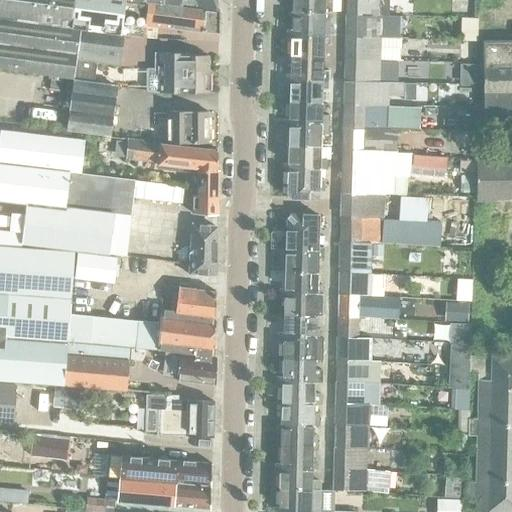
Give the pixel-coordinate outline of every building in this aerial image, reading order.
[(0,0),(0,17),(79,29),(124,34),(144,37),(145,24),(219,33),(219,11),(120,0),(0,0)] [(120,0),(219,11),(219,8),(217,7),(214,0),(120,0)] [(291,0),(291,12),(323,12),(331,12),(331,0),(291,0)] [(345,0),(345,14),(366,14),(378,15),(378,0),(345,0)] [(291,12),(291,34),(328,35),(329,25),(323,24),(323,12),(291,12)] [(365,37),(380,37),(380,15),(378,15),(366,14),(345,14),(345,36),(365,37)] [(120,65),(124,34),(79,29),(0,17),(0,67),(74,77),(74,80),(94,83),(97,62),(120,65)] [(291,34),(290,57),(322,58),(322,44),(328,44),(328,35),(291,34)] [(345,36),(344,59),(364,59),(379,60),(380,37),(365,37),(345,36)] [(154,73),(159,73),(159,93),(207,92),(207,54),(178,55),(178,52),(154,52),(154,73)] [(322,70),(322,58),(290,57),(290,79),(321,80),(327,80),(327,70),(322,70)] [(364,81),(379,82),(379,60),(364,59),(344,59),(344,81),(364,81)] [(290,79),(289,101),(321,102),(321,80),(290,79)] [(117,86),(94,83),(74,80),(73,80),(67,129),(111,135),(117,86)] [(344,81),(343,103),(363,104),(387,105),(388,96),(402,97),(403,82),(379,82),(364,81),(344,81)] [(320,124),(328,125),(328,115),(320,115),(321,102),(289,101),(289,123),(320,124)] [(342,126),(379,127),(380,106),(387,106),(387,105),(363,104),(343,103),(342,126)] [(207,111),(167,110),(166,142),(206,143),(207,111)] [(288,146),(320,147),(320,134),(327,134),(328,125),(320,124),(289,123),(288,146)] [(342,148),(362,149),(396,151),(396,129),(379,128),(379,127),(342,126),(342,148)] [(0,162),(80,172),(84,140),(0,130),(0,162)] [(199,193),(199,196),(216,196),(217,149),(129,139),(127,158),(158,162),(158,164),(188,168),(191,172),(191,181),(195,182),(194,195),(195,195),(196,193),(199,193)] [(288,146),(287,168),(319,168),(324,168),(324,160),(319,160),(320,147),(288,146)] [(341,174),(362,175),(362,149),(342,148),(341,174)] [(409,168),(436,170),(436,156),(411,155),(411,153),(396,153),(396,151),(362,149),(362,175),(341,174),(341,192),(392,194),(392,176),(409,177),(409,168)] [(80,173),(80,172),(0,162),(0,199),(24,203),(113,213),(114,212),(106,211),(107,199),(67,194),(69,172),(80,173)] [(319,168),(287,168),(287,194),(290,198),(318,199),(319,190),(324,190),(324,181),(319,180),(319,168)] [(181,203),(183,186),(112,178),(110,199),(132,202),(132,197),(181,203)] [(341,192),(340,215),(360,216),(359,242),(378,243),(378,218),(383,218),(383,194),(392,194),(341,192)] [(216,214),(216,196),(199,196),(199,193),(196,193),(195,195),(194,195),(194,213),(216,214)] [(113,213),(24,203),(19,244),(109,255),(113,213)] [(286,218),(285,248),(317,249),(321,248),(317,247),(318,214),(290,214),(286,218)] [(340,215),(339,244),(359,245),(359,242),(360,216),(340,215)] [(216,275),(216,226),(190,223),(188,274),(216,275)] [(69,313),(72,277),(75,252),(0,243),(0,380),(63,384),(69,313)] [(359,272),(359,245),(339,244),(338,272),(359,272)] [(285,271),(316,272),(317,258),(321,258),(321,248),(317,249),(285,248),(285,271)] [(115,257),(75,252),(72,277),(112,282),(115,257)] [(285,271),(284,293),(320,294),(320,284),(316,284),(316,272),(285,271)] [(338,272),(338,294),(358,295),(359,272),(338,272)] [(93,315),(69,313),(63,384),(126,389),(129,347),(158,349),(158,329),(215,337),(216,291),(178,286),(175,309),(160,308),(159,322),(138,320),(93,315)] [(283,314),(315,315),(320,316),(320,294),(284,293),(283,314)] [(337,316),(358,317),(397,318),(398,296),(358,295),(338,294),(337,316)] [(283,314),(283,337),(319,338),(319,328),(315,328),(315,315),(283,314)] [(337,316),(337,338),(357,339),(358,317),(337,316)] [(158,329),(158,349),(180,352),(177,378),(214,383),(215,337),(158,329)] [(283,337),(282,358),(314,359),(322,359),(322,338),(319,338),(283,337)] [(337,338),(336,360),(356,360),(357,339),(337,338)] [(314,371),(314,359),(282,358),(282,380),(319,381),(320,371),(314,371)] [(355,382),(379,383),(379,361),(356,360),(336,360),(335,382),(355,382)] [(282,380),(281,402),(318,403),(318,393),(313,393),(313,383),(319,383),(319,381),(282,380)] [(335,382),(335,404),(354,404),(378,405),(379,383),(355,382),(335,382)] [(0,422),(10,423),(12,387),(0,386),(0,422)] [(74,393),(55,391),(54,407),(73,409),(74,393)] [(212,436),(213,401),(178,400),(178,395),(148,394),(147,408),(159,408),(158,434),(212,436)] [(469,398),(462,398),(458,402),(458,409),(469,410),(469,398)] [(281,402),(280,424),(318,425),(318,414),(313,413),(313,403),(318,404),(318,403),(281,402)] [(355,426),(355,428),(368,428),(368,427),(386,427),(386,406),(378,406),(378,405),(354,404),(335,404),(334,425),(355,426)] [(280,424),(280,446),(317,447),(317,436),(312,436),(312,426),(318,426),(318,425),(280,424)] [(354,450),(366,450),(366,449),(368,449),(368,428),(355,428),(355,426),(334,425),(334,447),(354,448),(354,450)] [(68,440),(33,436),(30,455),(65,459),(68,440)] [(316,450),(317,447),(280,446),(279,468),(315,469),(316,460),(311,460),(312,450),(316,450)] [(333,469),(354,470),(388,472),(388,471),(365,469),(366,450),(354,450),(354,448),(334,447),(333,469)] [(105,476),(211,485),(211,463),(106,454),(105,476)] [(279,468),(279,490),(319,490),(319,482),(311,482),(311,469),(315,469),(279,468)] [(333,491),(353,491),(387,494),(388,472),(354,470),(333,469),(333,491)] [(211,485),(105,476),(103,499),(86,497),(84,511),(93,511),(112,511),(113,500),(210,508),(211,485)] [(445,477),(443,497),(458,498),(460,478),(445,477)] [(283,511),(318,511),(319,490),(279,490),(278,511),(283,511)] [(463,511),(464,504),(439,502),(438,511),(463,511)]
